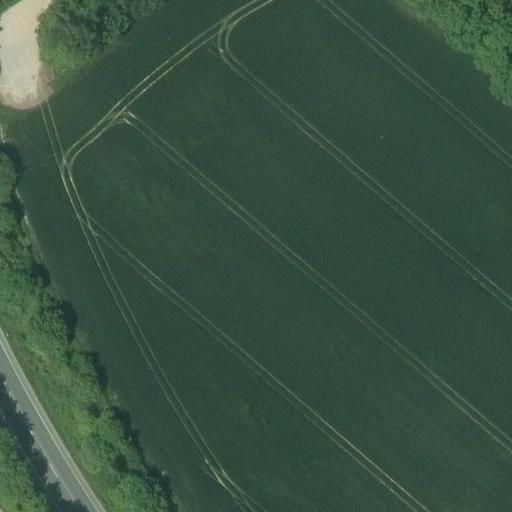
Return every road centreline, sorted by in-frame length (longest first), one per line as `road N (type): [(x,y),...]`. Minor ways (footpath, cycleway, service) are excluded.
road 1 (primary): [(0,379),(77,511)]
road 2 (track): [(511,83),(419,0)]
